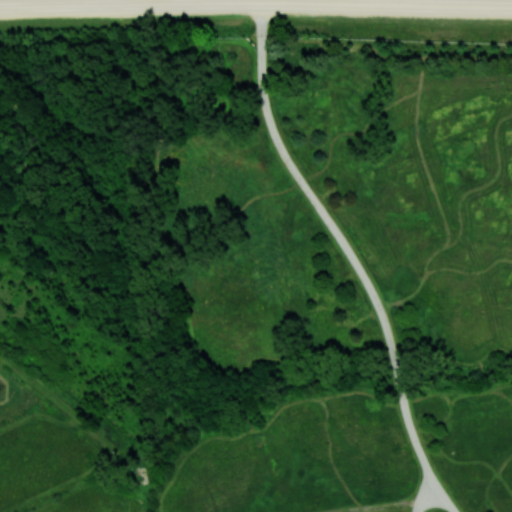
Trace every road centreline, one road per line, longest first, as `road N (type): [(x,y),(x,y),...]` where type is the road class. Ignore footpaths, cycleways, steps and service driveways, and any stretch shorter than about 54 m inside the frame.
road 1 (tertiary): [(282,0),(511,10)]
road 2 (tertiary): [(0,11),(156,3)]
